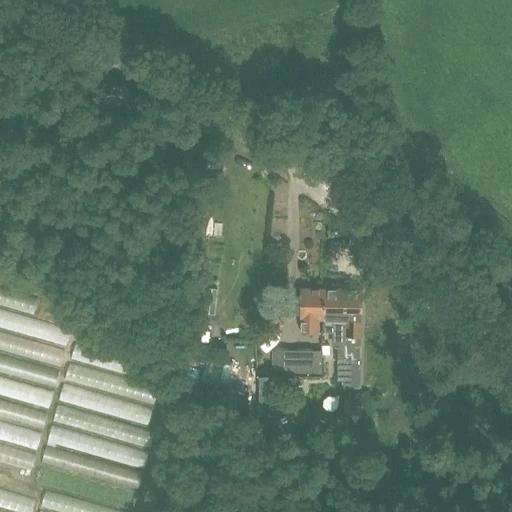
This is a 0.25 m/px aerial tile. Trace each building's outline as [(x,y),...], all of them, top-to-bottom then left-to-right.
[(323,319),(324,289),(301,289),(300,319),(301,319),(301,332),(314,332),(314,319),(323,319)] [(348,290),(324,289),(323,319),(332,320),(332,333),(331,346),(337,346),(336,380),(360,381),(361,336),(349,335),(349,332),(346,332),(347,320),(348,290)] [(80,383),(82,354),(37,350),(36,363),(19,362),(17,377),(80,383)] [(321,351),(283,350),(282,372),(321,373),(321,351)] [(362,392),(352,392),(352,399),(348,399),(348,411),(362,411),(362,392)] [(251,409),(268,420),(273,412),(269,409),(270,406),(257,398),(251,409)] [(305,432),(279,416),(271,429),(297,445),(305,432)] [(0,481),(47,494),(66,425),(48,420),(40,451),(0,440),(0,481)]
